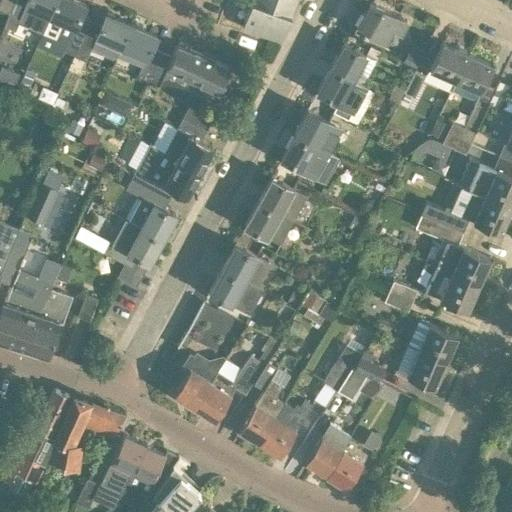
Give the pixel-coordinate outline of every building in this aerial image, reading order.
[(0,0),(0,10),(8,14),(13,0),(0,0)] [(42,33),(56,0),(13,0),(8,14),(3,25),(15,29),(18,22),(42,33)] [(75,56),(90,21),(80,16),(85,4),(76,0),(56,0),(42,33),(56,38),(63,21),(74,26),(63,50),(75,56)] [(295,3),(296,0),(251,0),(251,1),(290,16),(291,15),(287,14),(290,5),(295,3)] [(282,40),(288,24),(290,16),(251,1),(242,26),(282,40)] [(399,34),(406,21),(392,13),(370,1),(356,26),(378,38),(378,39),(385,43),(392,30),(399,34)] [(121,47),(131,24),(105,13),(100,25),(90,21),(75,56),(85,60),(93,41),(118,52),(120,47),(121,47)] [(148,83),(161,52),(151,48),(157,35),(131,24),(121,47),(138,54),(129,74),(148,83)] [(455,80),(468,53),(442,41),(429,68),(455,80)] [(328,68),(365,88),(367,85),(363,82),(374,61),(342,43),(328,68)] [(187,91),(202,55),(177,44),(171,56),(161,52),(148,83),(158,87),(166,84),(186,93),(187,91)] [(405,64),(415,68),(423,52),(413,47),(405,64)] [(468,53),(455,80),(480,92),(493,65),(468,53)] [(202,55),(187,91),(212,102),(218,89),(228,66),(202,55)] [(0,77),(15,82),(19,72),(1,65),(0,66),(0,77)] [(353,111),(365,88),(328,68),(316,91),(337,102),(333,110),(348,118),(351,111),(353,111)] [(404,87),(397,100),(407,105),(411,96),(414,97),(425,73),(415,68),(405,87),(404,87)] [(35,73),(26,69),(21,81),(30,85),(35,73)] [(501,107),(511,86),(499,80),(489,102),(501,107)] [(113,110),(120,98),(104,90),(98,102),(113,110)] [(464,127),(475,132),(486,109),(475,103),(465,126),(452,120),(464,126),(464,127)] [(182,117),(206,129),(211,119),(188,106),(182,117)] [(293,133),(338,158),(339,157),(328,151),(341,126),(307,108),(293,133)] [(200,139),(206,129),(182,117),(164,150),(199,170),(212,145),(200,139)] [(71,118),(66,129),(78,135),(83,123),(71,118)] [(442,138),(449,123),(437,118),(430,133),(442,138)] [(470,141),(475,132),(464,127),(464,126),(452,120),(447,131),(470,141)] [(100,135),(87,128),(80,141),(94,147),(100,135)] [(465,152),(470,141),(447,131),(441,142),(465,152)] [(325,182),(338,158),(293,133),(280,158),(325,182)] [(199,170),(164,150),(149,143),(132,175),(168,198),(174,188),(186,195),(199,170)] [(107,157),(94,150),(87,164),(100,170),(107,157)] [(467,186),(511,205),(511,204),(511,174),(479,161),(467,186)] [(163,207),(168,198),(132,175),(125,188),(140,196),(127,219),(162,238),(175,214),(163,207)] [(257,200),(292,220),(305,196),(269,177),(257,200)] [(383,184),(376,181),(373,187),(380,190),(383,184)] [(511,205),(467,186),(467,187),(460,184),(450,205),(445,203),(443,208),(425,200),(420,212),(463,230),(468,217),(500,231),(511,205)] [(279,244),(292,220),(257,200),(244,224),(279,244)] [(457,243),(463,230),(420,212),(414,226),(445,239),(435,264),(478,283),(490,257),(457,243)] [(357,233),(363,223),(353,217),(347,227),(357,233)] [(18,229),(19,227),(0,219),(0,272),(12,244),(18,229)] [(149,263),(162,238),(127,219),(114,243),(109,240),(103,251),(131,266),(136,257),(149,263)] [(31,234),(18,229),(12,244),(24,249),(31,234)] [(221,267),(254,285),(267,261),(234,242),(221,267)] [(55,277),(61,263),(44,256),(30,289),(27,288),(19,304),(3,299),(2,300),(0,305),(0,338),(24,347),(50,287),(55,277)] [(61,263),(55,277),(65,281),(74,262),(64,257),(61,263)] [(468,308),(478,283),(435,264),(424,290),(468,308)] [(241,309),(254,285),(221,267),(208,291),(230,303),(228,306),(239,313),(241,309)] [(388,290),(412,300),(417,289),(393,279),(388,290)] [(72,295),(50,287),(24,347),(46,354),(58,321),(62,322),(72,295)] [(340,292),(333,288),(327,292),(327,299),(333,303),(339,299),(340,292)] [(331,321),(339,308),(308,289),(301,303),(307,306),(302,313),(319,324),(324,317),(331,321)] [(407,311),(412,300),(388,290),(384,300),(407,311)] [(89,320),(98,298),(86,293),(77,315),(89,320)] [(296,307),(300,299),(291,294),(286,302),(296,307)] [(209,334),(202,345),(221,356),(240,321),(203,300),(190,323),(209,334)] [(418,348),(446,359),(457,334),(429,322),(429,323),(417,318),(407,343),(418,348)] [(184,335),(202,345),(209,334),(190,323),(184,335)] [(294,337),(299,328),(291,324),(286,333),(294,337)] [(263,348),(271,353),(277,342),(268,337),(261,347),(263,348)] [(435,386),(446,359),(418,348),(407,374),(435,386)] [(351,366),(377,379),(383,368),(370,362),(374,354),(363,349),(358,358),(356,357),(351,366)] [(351,366),(356,357),(346,351),(341,358),(338,356),(322,380),(336,389),(351,366)] [(194,406),(217,370),(189,352),(180,366),(187,371),(173,393),(194,406)] [(253,381),(264,363),(250,354),(233,380),(217,370),(194,406),(215,420),(237,384),(247,391),(253,381)] [(259,441),(284,401),(275,395),(289,374),(268,360),(265,363),(264,363),(253,381),(263,388),(238,428),(259,441)] [(377,379),(351,366),(336,389),(352,399),(363,380),(372,385),(376,379),(377,379)] [(64,439),(55,435),(52,433),(70,394),(54,387),(23,453),(11,447),(0,466),(0,484),(4,478),(9,480),(9,484),(15,488),(10,496),(27,505),(36,490),(28,486),(32,479),(34,480),(43,463),(44,464),(47,459),(49,453),(64,439)] [(82,443),(74,442),(81,426),(83,421),(95,426),(104,406),(73,393),(55,435),(64,439),(49,453),(47,459),(62,462),(62,466),(78,468),(82,443)] [(284,401),(259,441),(280,455),(312,404),(304,398),(297,409),(284,401),(285,401),(284,401)] [(111,439),(126,414),(104,406),(95,426),(108,432),(106,437),(111,439)] [(325,473),(341,448),(350,435),(330,421),(304,460),(325,473)] [(371,448),(379,436),(370,430),(362,442),(371,448)] [(122,488),(144,444),(123,433),(101,478),(122,488)] [(152,492),(172,470),(182,459),(178,456),(166,450),(164,454),(144,444),(122,488),(118,496),(129,501),(136,509),(152,492)] [(504,479),(511,453),(485,445),(477,471),(504,479)] [(341,448),(325,473),(346,487),(362,462),(341,448)] [(157,498),(143,511),(182,511),(200,493),(179,474),(178,475),(172,470),(152,492),(157,498)] [(511,511),(511,471),(508,486),(494,483),(492,491),(505,495),(500,511),(511,511)] [(87,506),(99,483),(86,477),(75,500),(87,506)]
